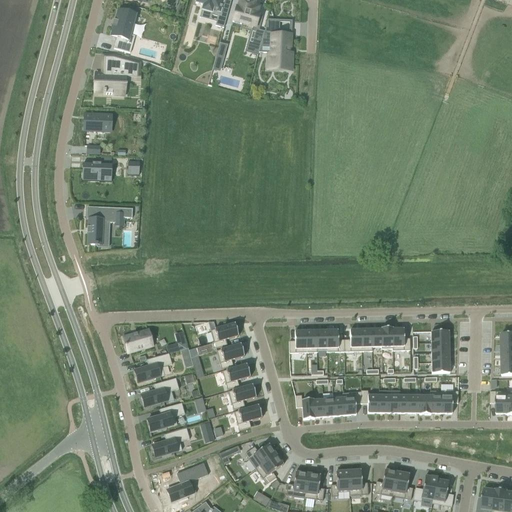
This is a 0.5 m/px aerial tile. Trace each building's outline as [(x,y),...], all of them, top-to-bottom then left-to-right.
[(195,0),(195,4),(202,6),(201,11),(218,16),(215,27),(223,29),(231,0),(229,0),(195,0)] [(236,8),(232,22),(236,23),(242,25),(241,27),(240,30),(249,32),(250,32),(250,33),(249,39),(252,40),(252,42),(251,44),(254,44),(252,51),(251,54),(257,56),(258,53),(262,38),(260,37),(258,37),(259,34),(257,34),(257,31),(258,31),(258,30),(262,17),(259,16),(259,15),(257,14),(258,9),(253,7),(255,3),(243,0),(240,0),(238,9),(236,8)] [(113,28),(111,37),(116,38),(113,50),(130,54),(134,37),(129,36),(132,25),(135,15),(118,11),(115,21),(113,21),(111,27),(113,28)] [(262,38),(258,53),(259,54),(259,52),(260,46),(261,46),(271,47),(271,54),(271,62),(271,64),(279,65),(278,67),(279,67),(279,69),(286,70),(288,70),(288,67),(291,67),(291,54),(289,54),(290,36),(282,36),(278,36),(279,21),(270,21),(267,20),(262,38)] [(109,51),(109,40),(98,40),(98,50),(109,51)] [(212,70),(216,71),(218,65),(220,66),(221,66),(221,65),(222,61),(222,60),(223,60),(225,50),(226,46),(219,44),(212,70)] [(95,76),(94,93),(103,94),(103,96),(105,96),(105,95),(108,95),(110,96),(112,96),(112,95),(112,94),(118,94),(123,95),(124,95),(124,81),(125,73),(137,74),(139,74),(139,73),(139,67),(139,64),(112,57),(112,72),(104,72),(104,77),(95,76)] [(85,115),(84,132),(109,133),(110,116),(85,115)] [(87,147),(86,155),(99,156),(99,147),(87,147)] [(127,169),(127,176),(132,177),(138,177),(139,163),(128,163),(127,169)] [(82,172),(82,179),(99,180),(99,183),(104,183),(111,184),(111,177),(111,174),(111,166),(108,166),(100,166),(100,164),(92,164),(92,165),(82,165),(82,172)] [(86,234),(86,235),(87,235),(88,235),(88,236),(88,246),(94,246),(94,247),(96,247),(96,248),(108,249),(108,234),(109,224),(114,224),(114,227),(122,227),(123,219),(131,219),(132,210),(131,210),(131,211),(125,211),(125,210),(113,209),(113,210),(111,210),(111,209),(97,208),(96,220),(89,220),(88,228),(87,228),(86,228),(86,229),(86,234)] [(234,325),(210,332),(213,343),(211,344),(213,351),(227,347),(225,341),(238,337),(234,325)] [(392,329),(380,330),(380,331),(381,331),(381,349),(381,350),(392,350),(392,330),(392,329)] [(392,330),(392,350),(392,352),(409,352),(409,340),(403,340),(403,330),(392,330)] [(148,331),(122,338),(127,354),(152,347),(148,331)] [(349,341),(343,341),(344,353),(361,353),(361,331),(349,331),(349,341)] [(371,331),(361,331),(361,353),(371,353),(372,353),(372,352),(372,349),(371,349),(371,331)] [(380,331),(371,331),(371,349),(372,349),(381,349),(381,331),(380,331)] [(294,343),(288,343),(289,355),(306,354),(306,332),(294,333),(294,343)] [(316,332),(306,332),(306,354),(317,354),(317,352),(316,352),(316,332)] [(325,332),(316,332),(316,352),(317,352),(326,352),(325,332)] [(337,332),(325,332),(326,352),(326,354),(344,353),(343,341),(337,342),(337,332)] [(448,333),(430,333),(430,344),(448,343),(448,333)] [(511,334),(500,335),(500,346),(511,345),(511,334)] [(184,340),(176,342),(179,352),(187,350),(184,340)] [(448,343),(430,344),(431,354),(449,354),(448,343)] [(230,348),(216,352),(221,370),(232,367),(231,361),(244,358),(240,345),(230,348)] [(511,345),(500,346),(501,356),(511,355),(511,345)] [(196,349),(188,352),(191,359),(198,357),(196,349)] [(449,354),(431,354),(431,364),(449,364),(449,354)] [(137,371),(134,372),(137,384),(141,383),(144,382),(144,384),(153,381),(153,380),(157,379),(164,377),(163,375),(161,369),(171,366),(168,355),(146,361),(146,362),(148,368),(137,371)] [(511,355),(501,356),(501,366),(511,366),(511,355)] [(449,364),(431,364),(431,375),(449,374),(449,364)] [(246,366),(222,373),(223,376),(227,391),(238,388),(237,382),(249,378),(246,366)] [(511,366),(501,366),(501,377),(511,376),(511,366)] [(192,376),(184,378),(186,385),(194,383),(192,376)] [(155,392),(140,396),(144,409),(151,407),(151,408),(160,405),(160,404),(164,403),(166,402),(166,401),(164,394),(177,391),(178,390),(175,380),(153,386),(155,392)] [(229,393),(227,393),(233,411),(244,408),(243,402),(255,399),(252,386),(229,393)] [(367,392),(360,392),(360,393),(361,405),(367,405),(367,414),(378,415),(378,397),(379,397),(379,395),(367,394),(367,392)] [(388,392),(388,397),(389,397),(388,415),(399,415),(399,397),(399,392),(388,392)] [(429,392),(429,397),(430,397),(430,415),(440,415),(440,393),(429,392)] [(342,395),(342,399),(343,399),(344,417),(355,416),(355,406),(361,405),(360,393),(354,394),(342,395)] [(440,393),(440,415),(451,415),(451,405),(457,405),(457,393),(440,393)] [(490,393),(490,405),(496,405),(496,415),(506,415),(507,415),(507,393),(490,393)] [(301,397),(295,397),(296,409),(302,409),(302,421),(314,420),(314,419),(312,403),(312,402),(313,402),(313,401),(301,402),(301,397)] [(378,397),(378,415),(388,415),(389,397),(388,397),(379,397),(378,397)] [(399,397),(399,415),(409,415),(409,397),(399,397)] [(409,397),(409,415),(418,415),(419,415),(419,397),(409,397)] [(418,415),(418,416),(430,416),(430,415),(430,397),(429,397),(419,397),(419,415),(418,415)] [(342,399),(333,400),(334,418),(339,417),(344,417),(343,399),(342,399)] [(333,400),(322,401),(323,413),(324,419),(334,418),(333,400)] [(313,402),(312,402),(312,403),(314,419),(324,419),(323,413),(322,401),(313,402)] [(154,419),(146,421),(148,428),(150,434),(157,432),(157,433),(166,430),(166,429),(169,428),(176,426),(174,418),(184,415),(181,405),(159,411),(160,415),(160,416),(161,417),(154,419)] [(235,413),(233,414),(239,432),(250,429),(248,423),(261,419),(258,407),(235,413)] [(212,409),(205,411),(208,420),(214,418),(212,409)] [(208,424),(200,427),(201,430),(205,444),(213,442),(210,430),(208,424)] [(220,429),(213,431),(215,439),(222,437),(220,429)] [(156,445),(151,446),(154,457),(155,459),(162,457),(162,458),(171,456),(170,454),(181,451),(179,443),(189,441),(186,430),(164,436),(166,442),(156,445)] [(254,448),(244,455),(255,470),(275,456),(268,446),(257,453),(254,448)] [(237,447),(218,455),(223,466),(229,463),(227,459),(232,457),(232,456),(239,452),(237,447)] [(275,456),(255,470),(266,485),(275,479),(272,474),(283,466),(275,456)] [(220,461),(215,463),(218,472),(224,470),(220,461)] [(180,486),(166,491),(171,503),(177,501),(178,502),(187,498),(186,497),(195,494),(191,483),(207,476),(203,465),(176,475),(180,486)] [(360,471),(348,472),(349,492),(348,492),(349,497),(368,496),(367,484),(361,485),(360,471)] [(376,483),(374,495),(392,498),(396,473),(384,471),(382,484),(376,483)] [(336,486),(330,486),(331,498),(337,498),(337,493),(348,492),(349,492),(348,472),(335,473),(336,486)] [(287,485),(285,497),(304,500),(307,475),(295,473),(293,486),(287,485)] [(396,473),(392,498),(410,502),(412,490),(406,489),(409,475),(396,473)] [(307,475),(304,500),(322,502),(324,490),(318,490),(319,476),(307,475)] [(412,501),(415,502),(421,503),(421,501),(421,499),(432,501),(432,502),(437,481),(437,479),(436,479),(431,478),(425,477),(424,480),(422,491),(415,489),(412,501)] [(276,481),(270,486),(274,492),(279,485),(276,481)] [(432,501),(431,505),(451,508),(452,504),(453,496),(447,495),(446,495),(446,493),(448,483),(440,481),(437,481),(432,502),(432,501)] [(481,511),(483,511),(490,511),(492,511),(495,491),(493,491),(490,491),(484,490),(483,495),(481,511)] [(492,511),(504,511),(507,493),(507,492),(504,492),(495,490),(495,491),(492,511)] [(257,494),(253,501),(265,508),(269,501),(257,494)] [(205,503),(193,511),(211,511),(212,511),(211,510),(210,510),(205,503)] [(269,503),(265,508),(275,511),(286,511),(288,508),(284,507),(276,505),(269,503)]
